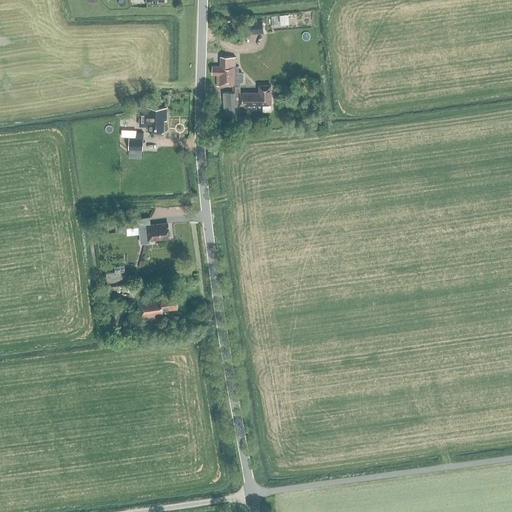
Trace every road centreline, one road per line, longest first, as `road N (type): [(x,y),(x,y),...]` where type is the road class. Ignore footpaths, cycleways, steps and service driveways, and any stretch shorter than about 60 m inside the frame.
road 1 (unclassified): [(250,494),(199,186),(202,0)]
road 2 (unclassified): [(250,494),(511,458)]
